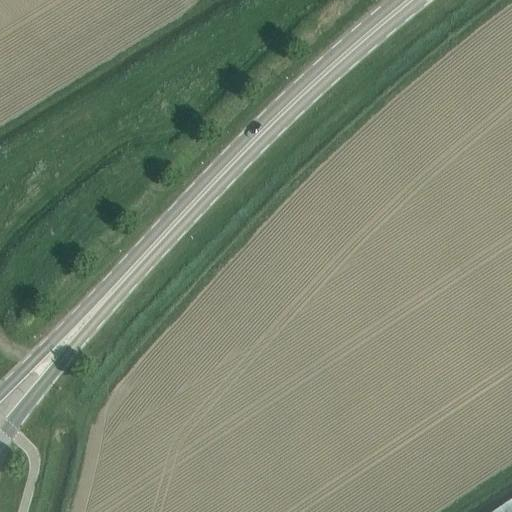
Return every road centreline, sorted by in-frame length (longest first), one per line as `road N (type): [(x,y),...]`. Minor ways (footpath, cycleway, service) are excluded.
road 1 (secondary): [(409,0),(233,159),(68,336)]
road 2 (secondary): [(0,438),(68,336)]
